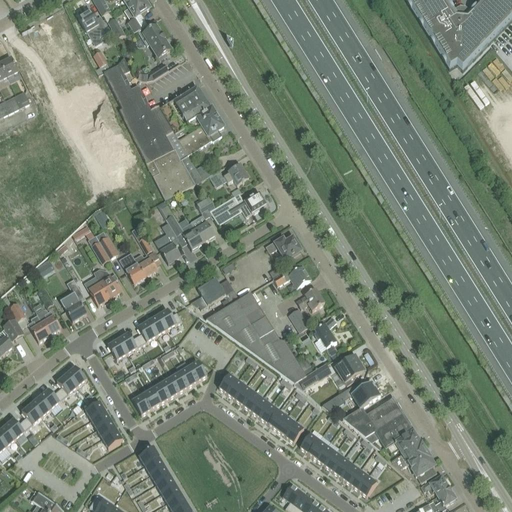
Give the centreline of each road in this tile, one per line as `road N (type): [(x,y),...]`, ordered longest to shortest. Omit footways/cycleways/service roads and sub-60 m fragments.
road 1 (secondary): [(465,444),(211,35)]
road 2 (motorway): [(285,0),(511,359)]
road 3 (motorway): [(511,306),(319,0)]
road 4 (residential): [(293,215),(445,457)]
road 5 (residential): [(160,0),(293,215)]
road 6 (residential): [(82,341),(293,215)]
road 7 (residential): [(291,469),(207,405),(140,441)]
road 8 (unknown): [(105,383),(189,342),(210,378),(202,408)]
